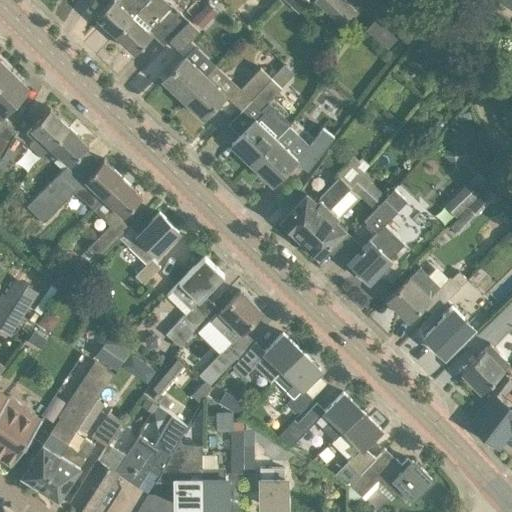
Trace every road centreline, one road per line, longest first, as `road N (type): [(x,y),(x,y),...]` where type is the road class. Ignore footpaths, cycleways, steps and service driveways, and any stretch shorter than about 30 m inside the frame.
road 1 (secondary): [(507,498),(0,1)]
road 2 (unclassified): [(511,175),(483,113),(481,0)]
